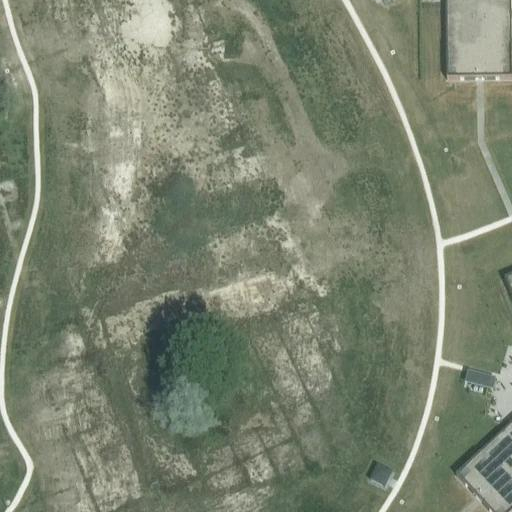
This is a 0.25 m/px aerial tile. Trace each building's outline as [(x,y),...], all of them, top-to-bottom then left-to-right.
[(445,0),(447,82),(511,81),(511,56),(511,0),(445,0)] [(266,89),(244,95),(254,134),(276,128),(266,89)] [(198,149),(216,143),(210,123),(191,129),(198,149)] [(292,141),(186,171),(195,202),(301,173),(292,141)] [(413,511),(418,511),(379,290),(416,284),(404,220),(366,227),(364,224),(313,233),(308,204),(285,207),(300,197),(298,193),(270,198),(276,232),(89,264),(94,271),(56,278),(63,318),(97,312),(104,349),(323,311),(318,278),(333,275),(337,280),(369,465),(135,505),(136,511),(413,511)] [(488,251),(506,243),(497,221),(478,230),(488,251)] [(511,298),(511,425),(456,478),(488,511),(511,511),(511,278),(505,282),(511,298)] [(479,389),(482,378),(473,376),(471,387),(479,389)] [(482,378),(479,389),(488,391),(490,380),(482,378)]
